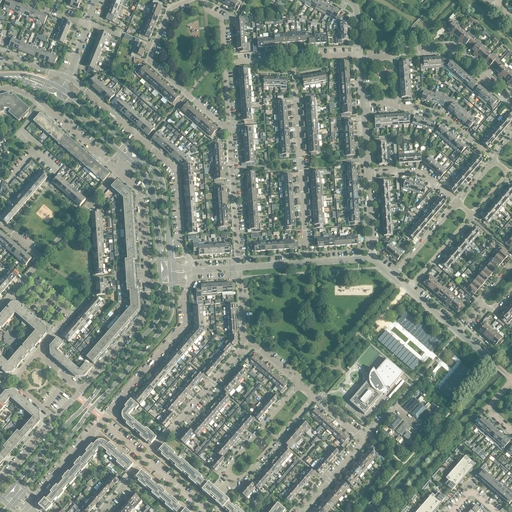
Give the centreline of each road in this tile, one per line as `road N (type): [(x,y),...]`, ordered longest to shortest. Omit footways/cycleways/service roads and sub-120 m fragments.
road 1 (tertiary): [(17,497),(168,320),(170,276)]
road 2 (tertiary): [(159,276),(156,321),(9,490)]
road 3 (residential): [(81,389),(149,309),(142,193),(118,169)]
road 4 (residential): [(189,271),(176,170),(66,77)]
road 5 (residential): [(307,262),(293,57)]
road 6 (residential): [(229,132),(149,61),(169,9),(190,0)]
road 7 (residential): [(101,419),(185,323),(189,271)]
road 8 (residential): [(357,54),(451,48),(511,101)]
road 9 (residential): [(144,458),(243,340)]
road 10 (residential): [(490,158),(430,107),(362,109)]
road 11 (residential): [(118,169),(33,95),(0,90)]
road 12 (residential): [(239,267),(229,132)]
road 13 (tertiary): [(169,268),(163,183),(134,152)]
road 14 (residential): [(228,478),(241,481),(314,398)]
road 15 (residential): [(299,385),(227,467),(228,478)]
